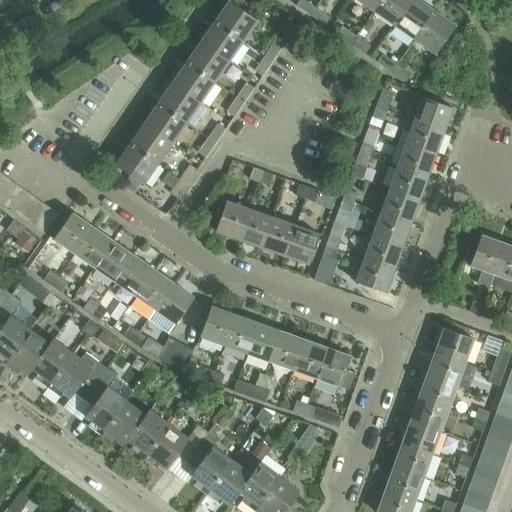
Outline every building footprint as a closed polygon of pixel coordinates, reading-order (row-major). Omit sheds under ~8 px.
[(27,0),(20,5),(25,12),(42,0),(27,0)] [(300,0),(296,6),(310,16),(315,9),(302,0),(300,0)] [(356,0),(373,12),(381,0),(356,0)] [(381,0),(373,12),(394,26),(411,0),(381,0)] [(415,0),(411,0),(394,26),(414,40),(434,13),(415,0)] [(229,1),(214,22),(242,42),(257,21),(229,1)] [(6,15),(11,22),(25,12),(20,5),(6,15)] [(310,16),(324,26),(329,19),(315,9),(310,16)] [(434,13),(414,40),(435,55),(454,27),(434,13)] [(214,22),(200,42),(228,62),(242,42),(214,22)] [(336,34),(351,45),(356,37),(342,27),(336,34)] [(351,45),(365,55),(370,48),(356,37),(351,45)] [(200,42),(186,63),(214,83),(228,62),(200,42)] [(274,43),(264,57),(271,63),(281,49),(274,43)] [(377,63),(391,73),(396,65),(382,56),(377,63)] [(254,72),(261,77),(271,63),(264,57),(254,72)] [(186,63),(172,83),(200,103),(214,83),(186,63)] [(391,73),(405,83),(410,75),(396,65),(391,73)] [(172,83),(158,103),(186,123),(200,103),(172,83)] [(245,84),(235,98),(243,103),(253,89),(245,84)] [(382,90),(375,107),(387,111),(390,103),(392,103),(394,94),(382,90)] [(226,112),(233,117),(243,103),(235,98),(226,112)] [(422,98),(414,121),(444,132),(452,108),(422,98)] [(158,103),(143,124),(171,144),(186,123),(158,103)] [(375,107),(367,130),(379,134),(387,111),(375,107)] [(409,133),(405,144),(436,155),(444,132),(414,121),(405,118),(401,131),(409,133)] [(143,124),(129,144),(157,164),(171,144),(143,124)] [(217,125),(207,139),(214,144),(224,130),(217,125)] [(367,130),(362,144),(359,153),(370,157),(379,134),(367,130)] [(197,153),(205,158),(214,144),(207,139),(197,153)] [(143,185),(157,164),(129,144),(115,165),(143,185)] [(405,144),(397,167),(427,178),(436,155),(405,144)] [(359,153),(355,163),(366,168),(370,157),(359,153)] [(355,163),(350,176),(361,181),(366,168),(355,163)] [(189,165),(179,179),(187,185),(196,171),(189,165)] [(397,167),(389,190),(419,201),(427,178),(397,167)] [(249,179),(260,184),(264,172),(253,168),(249,179)] [(264,172),(260,184),(268,187),(272,175),(264,172)] [(169,194),(177,199),(187,185),(179,179),(169,194)] [(0,206),(2,207),(16,187),(5,180),(0,187),(0,206)] [(294,196),(306,200),(310,189),(298,185),(294,196)] [(26,194),(16,187),(2,207),(12,215),(26,194)] [(310,189),(306,200),(314,203),(318,192),(310,189)] [(345,190),(342,199),(353,203),(356,194),(345,190)] [(389,190),(380,213),(410,224),(419,201),(389,190)] [(318,192),(314,203),(332,210),(336,198),(318,192)] [(26,194),(12,215),(22,222),(37,202),(26,194)] [(334,223),(360,232),(363,222),(357,220),(361,206),(353,203),(342,199),(334,223)] [(32,229),(46,208),(37,202),(22,222),(32,229)] [(215,233),(239,242),(250,211),(225,203),(215,233)] [(46,208),(32,229),(42,236),(57,216),(46,208)] [(250,211),(239,242),(262,250),(273,219),(250,211)] [(380,213),(372,236),(402,247),(410,224),(380,213)] [(53,241),(75,257),(93,230),(71,215),(53,241)] [(273,219),(262,250),(285,258),(296,228),(273,219)] [(16,239),(24,229),(13,221),(6,231),(16,239)] [(296,228),(285,258),(308,266),(319,235),(296,228)] [(93,230),(75,257),(94,270),(113,244),(93,230)] [(24,231),(14,244),(27,254),(37,240),(24,231)] [(329,236),(326,245),(337,249),(340,240),(329,236)] [(372,236),(364,259),(394,270),(402,247),(372,236)] [(469,267),(481,272),(477,283),(488,287),(503,245),(480,237),(469,267)] [(113,244),(94,270),(115,284),(133,258),(113,244)] [(326,245),(322,255),(333,259),(337,249),(326,245)] [(511,248),(503,245),(488,287),(489,287),(490,285),(497,287),(500,278),(511,282),(511,248)] [(322,255),(312,282),(328,287),(338,261),(333,259),(322,255)] [(133,258),(115,284),(134,297),(153,271),(133,258)] [(385,294),(394,270),(364,259),(355,283),(385,294)] [(50,271),(43,282),(53,289),(60,278),(50,271)] [(153,271),(134,297),(155,311),(173,285),(153,271)] [(25,277),(18,285),(30,294),(37,285),(25,277)] [(60,278),(53,289),(60,294),(67,283),(60,278)] [(173,285),(155,311),(175,325),(193,299),(173,285)] [(0,309),(9,297),(0,289),(0,309)] [(52,311),(60,301),(49,293),(41,303),(52,311)] [(0,363),(3,366),(28,332),(10,318),(20,305),(9,297),(0,309),(0,363)] [(90,298),(83,309),(93,316),(100,306),(98,304),(100,301),(96,299),(94,301),(90,298)] [(473,302),(469,312),(469,313),(478,316),(481,305),(473,302)] [(481,305),(478,316),(487,320),(491,309),(481,305)] [(101,307),(94,317),(100,321),(107,311),(101,307)] [(201,338),(224,347),(234,316),(212,308),(201,338)] [(234,316),(224,347),(247,355),(258,325),(234,316)] [(92,339),(99,328),(88,321),(81,330),(92,339)] [(258,325),(247,355),(269,363),(280,332),(258,325)] [(456,325),(453,332),(466,337),(469,330),(456,325)] [(129,327),(122,337),(132,344),(139,334),(129,327)] [(443,329),(435,353),(464,363),(472,340),(466,337),(453,332),(443,329)] [(28,332),(3,366),(16,375),(19,371),(27,376),(31,371),(30,370),(48,346),(47,346),(28,332)] [(280,332),(269,363),(292,371),(303,341),(280,332)] [(139,334),(132,344),(139,349),(147,339),(139,334)] [(168,339),(158,361),(169,366),(180,345),(168,339)] [(30,370),(31,371),(36,374),(32,380),(45,390),(72,355),(52,340),(47,346),(48,346),(30,370)] [(117,340),(111,350),(116,354),(123,344),(117,340)] [(303,341),(292,371),(317,380),(328,349),(303,341)] [(182,346),(172,367),(183,373),(193,352),(182,346)] [(328,349),(317,380),(339,388),(349,391),(354,374),(345,371),(350,357),(328,349)] [(499,349),(491,373),(502,377),(510,354),(499,349)] [(72,355),(45,390),(58,400),(63,394),(69,399),(73,394),(82,401),(105,370),(104,369),(112,357),(104,351),(96,361),(85,353),(80,361),(72,355)] [(435,353),(426,376),(455,386),(464,363),(435,353)] [(148,361),(141,371),(151,379),(158,369),(148,361)] [(197,379),(210,384),(214,372),(201,367),(197,379)] [(87,427),(100,436),(125,403),(106,389),(115,377),(105,370),(82,401),(91,408),(84,417),(91,422),(87,427)] [(214,372),(210,384),(220,387),(224,376),(214,372)] [(487,382),(498,386),(502,377),(491,373),(487,382)] [(259,374),(254,386),(260,388),(265,376),(259,374)] [(265,376),(260,388),(266,390),(271,378),(265,376)] [(426,376),(418,398),(447,409),(455,386),(426,376)] [(191,384),(184,393),(194,401),(202,392),(191,384)] [(247,397),(256,400),(260,388),(254,386),(251,385),(247,397)] [(260,388),(256,400),(266,404),(270,392),(266,390),(260,388)] [(511,395),(504,392),(499,404),(511,409),(511,395)] [(418,398),(410,421),(439,432),(447,409),(418,398)] [(293,412),(304,416),(308,404),(297,401),(293,412)] [(125,403),(100,436),(113,446),(117,441),(124,446),(127,441),(127,440),(144,417),(143,416),(125,403)] [(308,404),(304,416),(312,419),(323,423),(327,411),(316,407),(308,404)] [(511,409),(499,404),(495,416),(511,421),(511,409)] [(478,409),(474,419),(485,423),(489,412),(478,409)] [(264,410),(256,421),(265,427),(272,416),(264,410)] [(127,440),(127,441),(133,445),(130,450),(143,460),(168,426),(170,427),(177,419),(171,415),(164,423),(148,411),(143,416),(144,417),(127,440)] [(511,421),(495,416),(491,426),(511,433),(511,421)] [(471,429),(482,432),(485,423),(474,419),(471,429)] [(410,421),(402,444),(431,454),(439,432),(410,421)] [(168,426),(143,460),(155,469),(159,464),(166,469),(175,457),(185,464),(215,424),(211,422),(205,432),(197,426),(187,440),(170,427),(168,426)] [(215,424),(185,464),(193,470),(190,476),(197,481),(192,486),(205,495),(230,461),(212,447),(216,441),(213,438),(221,428),(215,424)] [(309,426),(301,437),(311,444),(320,433),(309,426)] [(511,433),(491,426),(487,438),(509,446),(511,438),(511,433)] [(305,453),(311,444),(301,437),(295,446),(305,453)] [(487,438),(483,449),(505,457),(509,446),(487,438)] [(260,442),(251,454),(261,461),(264,457),(270,449),(260,442)] [(402,444),(393,467),(422,478),(431,454),(402,444)] [(483,449),(478,461),(501,468),(505,457),(483,449)] [(461,454),(458,464),(469,468),(473,458),(461,454)] [(238,492),(239,493),(243,497),(239,502),(253,511),(279,478),(284,471),(264,457),(261,461),(259,464),(258,463),(249,475),(250,476),(238,492)] [(230,461),(205,495),(218,505),(222,500),(230,505),(239,493),(238,492),(250,476),(249,475),(230,461)] [(478,461),(475,471),(497,481),(501,468),(478,461)] [(454,474),(465,478),(469,468),(458,464),(454,474)] [(393,467),(385,491),(414,501),(422,478),(393,467)] [(475,471),(471,482),(493,491),(497,481),(475,471)] [(279,478),(253,511),(252,511),(283,511),(298,492),(279,478)] [(471,482),(467,493),(489,501),(493,491),(471,482)] [(409,511),(414,501),(385,491),(376,511),(409,511)] [(467,493),(463,505),(481,511),(485,511),(489,501),(467,493)] [(445,501),(441,511),(442,511),(452,511),(455,505),(445,501)] [(86,511),(75,503),(68,511),(86,511)]
